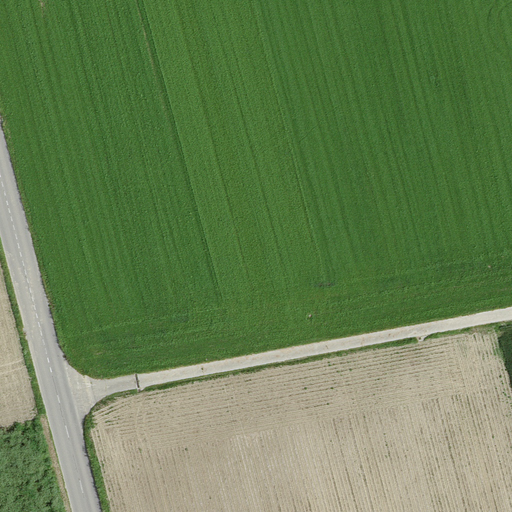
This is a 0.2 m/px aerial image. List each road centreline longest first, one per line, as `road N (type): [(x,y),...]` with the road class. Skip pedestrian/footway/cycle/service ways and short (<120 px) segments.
road 1 (track): [(511,314),(57,397)]
road 2 (tertiary): [(0,176),(87,511)]
